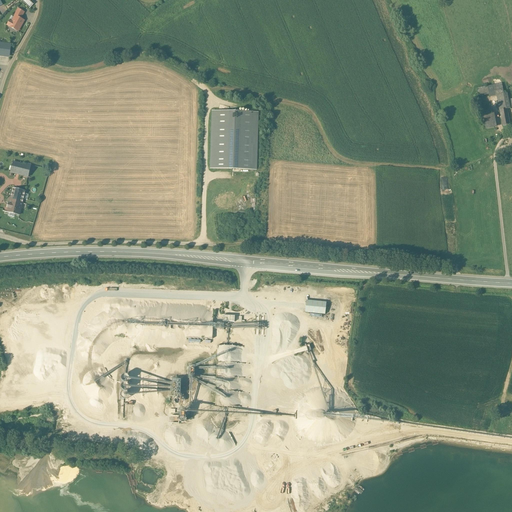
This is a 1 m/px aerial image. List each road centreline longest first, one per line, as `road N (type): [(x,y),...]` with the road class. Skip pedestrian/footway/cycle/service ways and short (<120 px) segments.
road 1 (track): [(16,54),(70,72),(156,57),(208,83),(306,106),(338,155),(451,167),(458,262)]
road 2 (primary): [(511,284),(143,253),(0,257)]
road 3 (track): [(456,280),(458,262),(218,244)]
road 4 (unclassified): [(0,234),(29,243),(218,244)]
